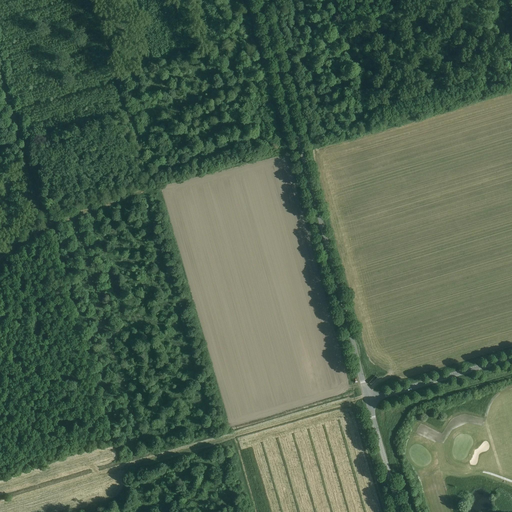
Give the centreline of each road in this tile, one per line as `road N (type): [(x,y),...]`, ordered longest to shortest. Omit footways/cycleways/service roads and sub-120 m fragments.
road 1 (tertiary): [(369,401),(263,0)]
road 2 (unclassified): [(369,401),(511,359)]
